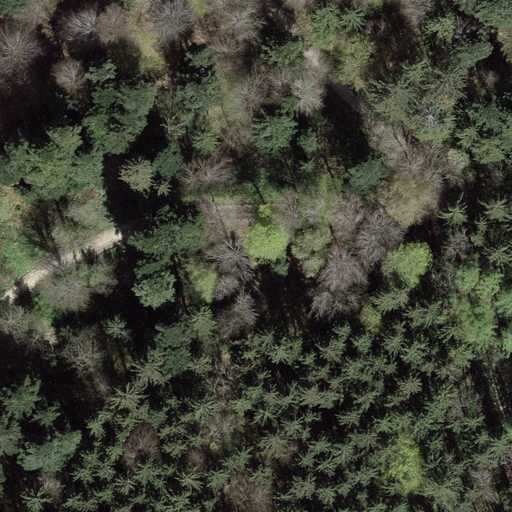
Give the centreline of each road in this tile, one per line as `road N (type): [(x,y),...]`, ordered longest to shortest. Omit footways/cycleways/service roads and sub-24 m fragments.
road 1 (track): [(0,301),(161,219),(214,210),(424,205)]
road 2 (track): [(264,0),(339,87),(467,205)]
road 3 (track): [(424,205),(457,339),(511,475)]
